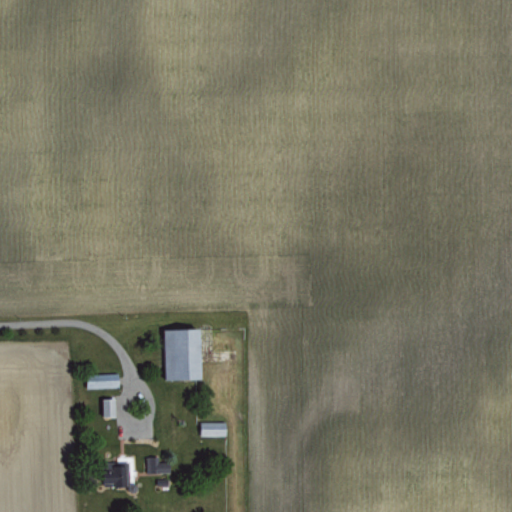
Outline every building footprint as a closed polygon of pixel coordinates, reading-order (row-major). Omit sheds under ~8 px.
[(195,376),(193,325),(159,326),(160,377),(195,376)] [(115,371),(82,371),(82,386),(115,385),(115,371)] [(98,396),(99,414),(112,413),(111,395),(98,396)] [(196,419),(196,434),(222,433),(222,419),(196,419)] [(144,454),(144,470),(165,470),(165,459),(156,459),(156,454),(144,454)] [(113,469),(97,470),(98,485),(130,483),(129,456),(113,457),(113,469)]
